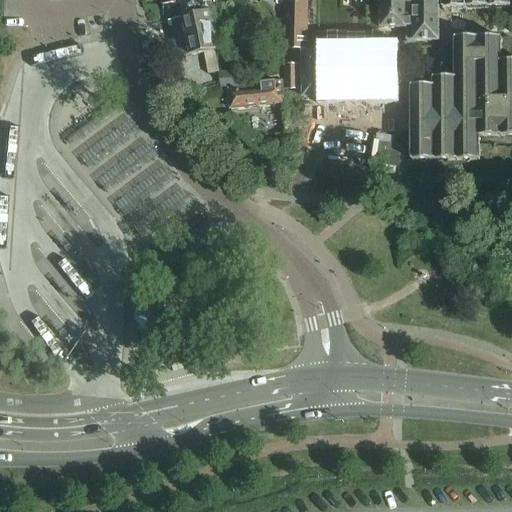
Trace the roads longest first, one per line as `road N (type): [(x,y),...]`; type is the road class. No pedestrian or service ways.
road 1 (tertiary): [(0,458),(102,457),(331,409)]
road 2 (tertiary): [(315,379),(110,419),(0,419)]
road 3 (residential): [(511,222),(209,188)]
road 4 (unclassified): [(209,188),(146,99),(121,0)]
road 5 (tertiary): [(331,409),(511,421)]
road 6 (tertiary): [(511,389),(344,377)]
road 7 (unclassified): [(309,278),(209,188)]
